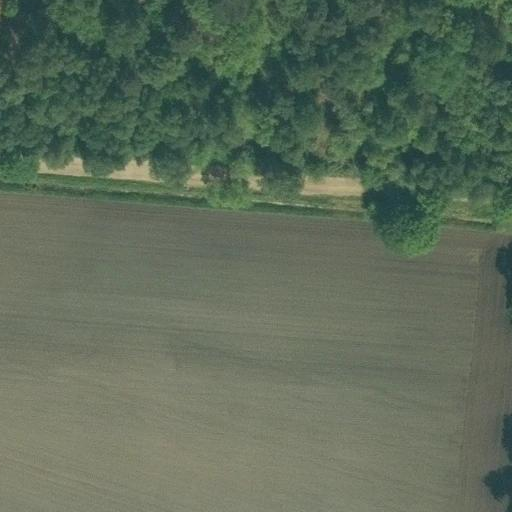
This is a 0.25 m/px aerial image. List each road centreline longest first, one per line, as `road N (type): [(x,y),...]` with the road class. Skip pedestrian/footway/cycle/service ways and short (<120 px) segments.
road 1 (track): [(386,187),(0,154)]
road 2 (residential): [(511,198),(386,187)]
